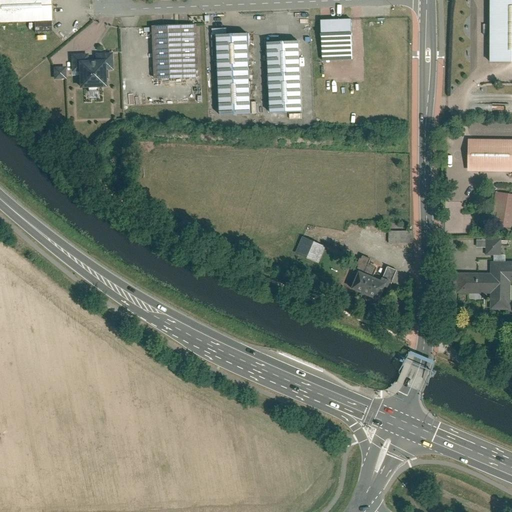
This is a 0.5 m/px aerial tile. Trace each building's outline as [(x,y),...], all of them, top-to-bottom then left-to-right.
[(51,0),(0,0),(0,24),(53,21),(51,0)] [(511,0),(489,0),(489,61),(511,61),(511,0)] [(350,18),(319,20),(321,61),(352,59),(350,18)] [(196,25),(152,26),(154,78),(197,77),(196,25)] [(248,33),(217,34),(220,114),(251,113),(248,33)] [(297,40),(265,41),(268,113),(301,112),(297,40)] [(87,55),(71,56),(71,70),(79,69),(79,87),(105,86),(105,72),(112,72),(112,55),(95,55),(95,60),(87,60),(87,55)] [(63,67),(52,68),(53,79),(63,79),(63,67)] [(511,138),(465,138),(464,171),(511,171),(511,138)] [(511,219),(511,194),(494,191),(489,225),(511,229),(511,219)] [(413,243),(413,230),(387,231),(387,243),(413,243)] [(326,246),(301,236),(294,253),(318,264),(326,246)] [(500,239),(486,239),(486,254),(500,254),(500,239)] [(490,273),(457,273),(456,295),(489,295),(489,312),(511,312),(511,283),(511,282),(511,261),(490,261),(490,273)] [(386,282),(357,270),(350,289),(379,300),(386,282)]
